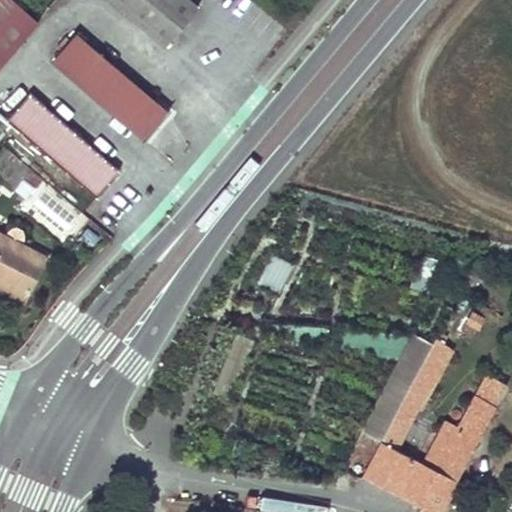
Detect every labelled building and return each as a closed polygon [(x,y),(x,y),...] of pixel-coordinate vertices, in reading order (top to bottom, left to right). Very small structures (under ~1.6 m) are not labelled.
[(0,0),(0,54),(5,59),(37,23),(10,0),(0,0)] [(111,0),(167,47),(198,10),(185,0),(111,0)] [(167,112),(76,34),(53,61),(145,139),(167,112)] [(8,121),(95,196),(118,171),(31,94),(8,121)] [(27,173),(0,153),(0,180),(14,191),(25,177),(47,191),(51,185),(30,169),(27,173)] [(45,257),(0,234),(0,278),(27,291),(45,257)] [(272,250),(258,281),(281,292),(295,261),(272,250)] [(437,294),(441,282),(458,288),(467,265),(429,250),(415,286),(437,294)] [(27,291),(0,278),(0,288),(21,300),(27,291)] [(472,336),(488,306),(478,301),(462,331),(472,336)] [(346,348),(396,357),(399,336),(350,327),(346,348)] [(447,335),(439,330),(361,476),(419,506),(415,511),(436,511),(496,405),(475,393),(457,427),(444,420),(422,462),(399,449),(454,348),(443,342),(447,335)] [(229,400),(253,337),(236,331),(212,394),(229,400)] [(263,490),(260,504),(295,511),(328,511),(330,506),(263,490)]
